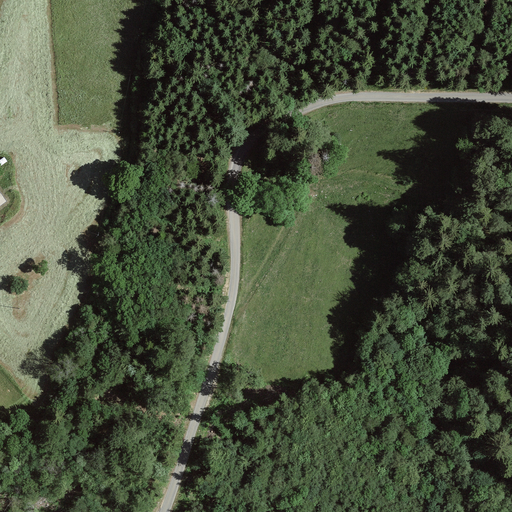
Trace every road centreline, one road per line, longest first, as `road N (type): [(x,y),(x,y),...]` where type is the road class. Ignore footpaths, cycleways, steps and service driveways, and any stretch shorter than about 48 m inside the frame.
road 1 (unclassified): [(511,99),(335,99),(267,127),(240,151),(233,169),(232,298),(164,511)]
road 2 (track): [(225,327),(319,185),(372,178),(440,203)]
